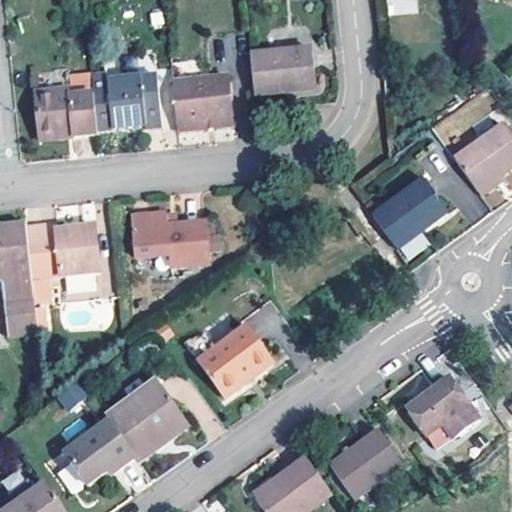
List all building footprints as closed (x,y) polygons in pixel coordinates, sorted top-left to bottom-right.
[(250,57),(254,99),(283,96),(282,90),(315,86),(310,51),(250,57)] [(143,127),(144,130),(161,129),(156,79),(108,83),(108,78),(91,79),(93,98),(96,132),(133,129),(143,127)] [(172,84),(176,131),(229,125),(225,79),(172,84)] [(282,90),(283,96),(315,92),(315,86),(282,90)] [(35,96),(38,135),(73,132),(73,140),(97,138),(96,132),(93,98),(70,99),(68,93),(35,96)] [(229,125),(176,131),(177,138),(230,132),(229,125)] [(144,138),(144,130),(143,127),(133,129),(135,139),(144,138)] [(511,138),(504,128),(456,163),(479,195),(511,171),(511,138)] [(39,144),(73,140),(73,132),(38,135),(39,144)] [(511,173),(481,198),(491,210),(511,193),(511,173)] [(423,182),(373,219),(399,254),(448,217),(423,182)] [(175,215),(166,217),(166,227),(176,226),(175,215)] [(176,226),(166,227),(166,217),(131,219),(133,261),(168,258),(169,268),(210,265),(206,224),(176,226)] [(26,229),(25,225),(0,228),(0,283),(2,285),(7,337),(47,334),(45,310),(34,310),(33,300),(32,286),(31,280),(26,229)] [(26,229),(31,280),(100,274),(95,228),(56,231),(55,227),(26,229)] [(50,285),(32,286),(33,300),(51,298),(50,285)] [(140,311),(148,309),(147,301),(138,303),(140,311)] [(174,336),(166,325),(155,333),(163,344),(174,336)] [(201,366),(221,393),(241,378),(245,384),(273,363),(246,326),(215,348),(219,353),(201,366)] [(198,361),(201,366),(219,353),(215,348),(198,361)] [(226,399),(245,384),(241,378),(221,393),(226,399)] [(138,460),(141,463),(155,453),(153,450),(188,424),(158,382),(108,418),(110,422),(138,460)] [(442,426),(452,440),(478,421),(450,382),(408,411),(426,437),(442,426)] [(69,415),(88,400),(77,386),(58,401),(69,415)] [(88,488),(107,474),(116,467),(120,472),(138,460),(110,422),(75,448),(72,464),(88,488)] [(153,450),(155,453),(191,427),(188,424),(153,450)] [(332,468),(357,502),(407,467),(382,432),(332,468)] [(65,455),(72,464),(75,448),(65,455)] [(288,479),(259,500),(267,511),(308,511),(333,495),(307,459),(285,475),(288,479)] [(111,479),(120,472),(116,467),(107,474),(111,479)] [(256,496),(259,500),(288,479),(285,475),(256,496)] [(65,511),(43,482),(1,511),(65,511)]
